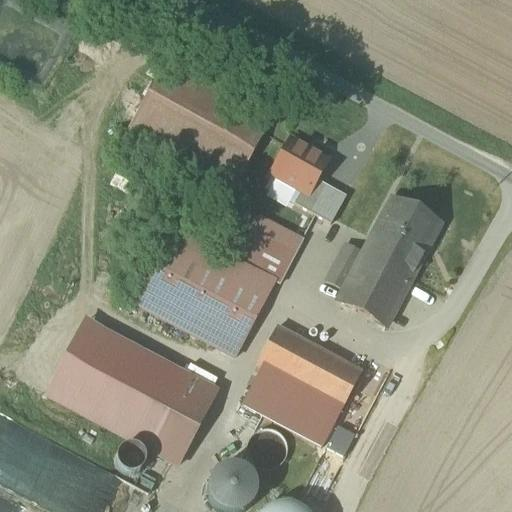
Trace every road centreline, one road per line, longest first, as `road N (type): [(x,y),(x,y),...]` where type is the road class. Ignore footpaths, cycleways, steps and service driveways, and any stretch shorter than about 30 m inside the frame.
road 1 (unknown): [(334,88),(236,281),(250,290),(294,307),(325,299),(420,135)]
road 2 (unclassified): [(511,184),(169,0)]
